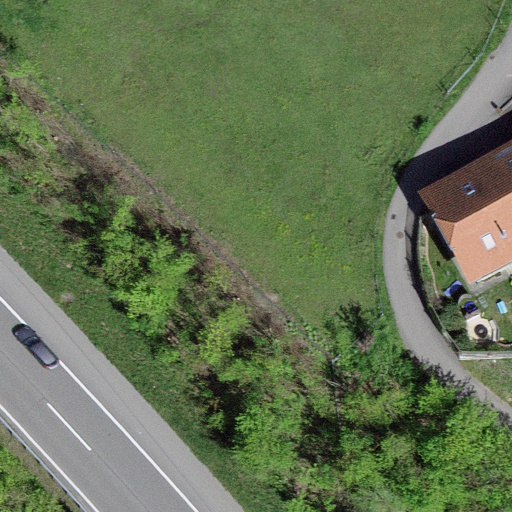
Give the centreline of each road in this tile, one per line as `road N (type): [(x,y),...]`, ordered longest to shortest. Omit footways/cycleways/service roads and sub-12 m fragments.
road 1 (residential): [(511,57),(416,179),(400,239),(406,293),(424,343),(453,380),(511,428)]
road 2 (motorway): [(145,511),(0,353)]
